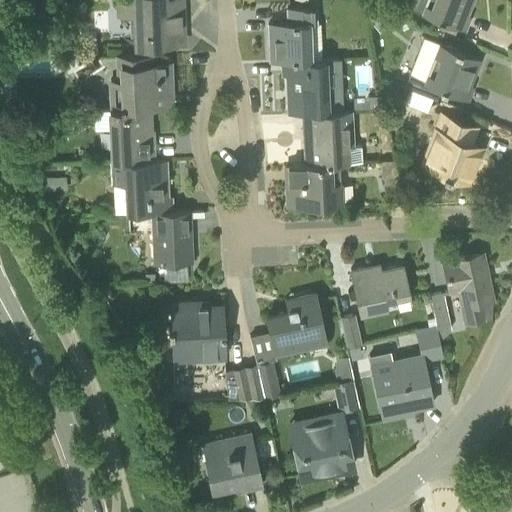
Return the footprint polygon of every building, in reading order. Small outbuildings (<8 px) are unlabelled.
[(131,12),(132,43),(171,41),(171,27),(183,27),(181,0),(114,0),(115,13),(131,12)] [(407,0),(405,6),(418,11),(440,20),(456,26),(465,29),(470,15),(465,13),(469,0),(407,0)] [(281,59),(311,58),(309,23),(317,23),(316,6),(287,7),(287,21),(268,22),(269,60),(281,59)] [(371,7),(368,9),(372,22),(371,23),(378,31),(391,21),(383,13),(371,7)] [(456,26),(440,20),(438,26),(454,32),(456,26)] [(438,40),(421,81),(468,99),(473,85),(468,82),(473,69),(475,69),(480,57),(438,40)] [(110,108),(150,106),(152,106),(152,104),(148,104),(148,92),(170,91),(169,61),(154,62),(154,54),(117,55),(118,76),(109,77),(110,108)] [(303,111),(329,109),(326,57),(311,58),(281,59),(282,74),(286,74),(288,111),(303,111)] [(385,102),(402,97),(398,84),(381,90),(385,102)] [(432,109),(437,95),(414,86),(409,101),(432,109)] [(109,159),(152,158),(150,106),(110,108),(106,108),(109,159)] [(305,163),(333,162),(354,160),(352,108),(329,109),(303,111),(305,163)] [(469,140),(475,126),(441,113),(423,161),(468,178),(481,145),(469,140)] [(124,211),(150,210),(171,209),(170,195),(166,195),(164,158),(152,158),(109,159),(110,182),(123,181),(124,211)] [(394,159),(381,159),(381,176),(384,176),(384,185),(399,185),(394,159)] [(335,201),(333,162),(305,163),(285,163),(287,203),(335,201)] [(59,190),(58,175),(47,176),(47,190),(59,190)] [(150,210),(153,262),(193,260),(190,208),(171,209),(150,210)] [(449,292),(458,290),(466,321),(484,317),(490,316),(492,298),(482,252),(443,260),(449,292)] [(166,263),(167,277),(189,276),(189,262),(166,263)] [(385,301),(409,295),(402,263),(377,269),(378,275),(370,277),(367,265),(350,268),(360,315),(387,309),(385,301)] [(436,323),(437,329),(450,326),(443,290),(430,293),(434,315),(436,323)] [(275,352),(326,341),(315,293),(294,297),(296,307),(266,314),(275,352)] [(172,358),(224,356),(222,303),(191,304),(191,309),(171,310),(171,299),(170,299),(172,358)] [(361,341),(354,311),(339,315),(346,344),(361,341)] [(428,325),(436,323),(434,315),(426,317),(428,325)] [(416,327),(421,352),(371,363),(382,414),(433,403),(423,359),(442,355),(437,329),(436,323),(428,325),(416,327)] [(338,355),(341,373),(356,371),(353,353),(338,355)] [(256,362),(263,394),(279,392),(271,359),(256,362)] [(236,396),(263,394),(256,362),(231,366),(236,396)] [(338,409),(340,408),(358,405),(352,375),(336,379),(332,380),(338,407),(338,409)] [(353,465),(341,412),(289,423),(300,473),(334,465),(335,469),(353,465)] [(207,470),(206,470),(210,489),(238,483),(239,486),(262,481),(251,429),(201,439),(207,470)]
